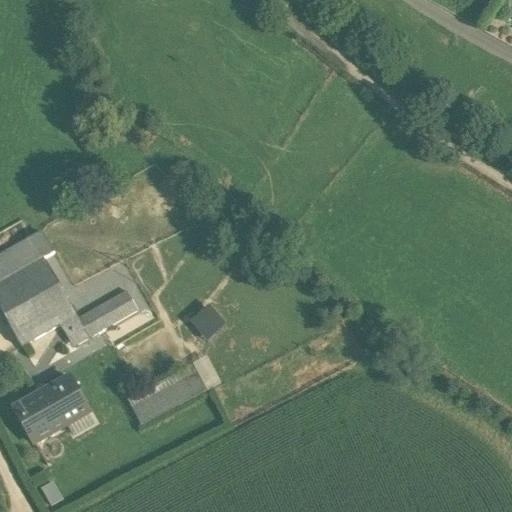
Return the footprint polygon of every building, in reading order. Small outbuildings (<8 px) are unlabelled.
[(43,234),(33,240),(44,260),(55,254),(43,234)] [(33,240),(0,259),(0,311),(8,326),(64,294),(44,260),(33,240)] [(64,294),(8,326),(22,349),(66,324),(78,346),(138,312),(127,293),(78,321),(64,294)] [(212,305),(193,323),(211,342),(230,324),(212,305)] [(198,373),(132,408),(141,427),(208,391),(198,373)] [(69,378),(46,391),(46,392),(14,409),(35,446),(90,415),(69,378)]
